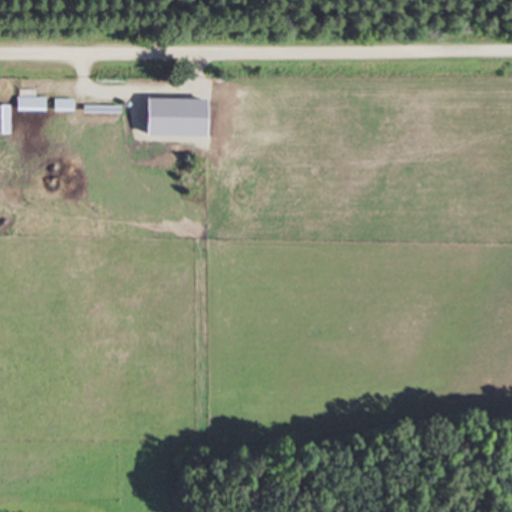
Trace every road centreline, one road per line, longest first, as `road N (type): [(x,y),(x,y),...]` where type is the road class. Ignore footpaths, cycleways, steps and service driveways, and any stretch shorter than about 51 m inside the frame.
road 1 (residential): [(511,56),(0,54)]
road 2 (residential): [(231,54),(236,511)]
